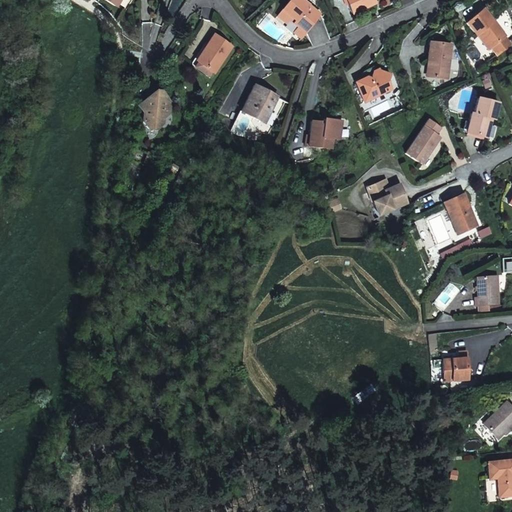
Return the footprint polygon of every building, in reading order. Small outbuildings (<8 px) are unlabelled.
[(320,14),(302,0),(289,0),(277,17),(284,22),(287,19),(298,27),(294,32),(301,37),(320,14)] [(368,0),(344,0),(351,14),(371,5),(368,0)] [(465,23),(476,36),(479,34),(491,48),(503,37),(504,36),(482,9),(465,23)] [(479,34),(476,36),(488,50),(491,48),(479,34)] [(196,61),(212,73),(230,47),(213,35),(196,61)] [(509,43),(503,37),(491,48),(496,55),(509,43)] [(429,44),(428,61),(431,61),(430,77),(447,78),(450,45),(429,44)] [(209,78),(212,73),(196,61),(192,66),(209,78)] [(371,78),(368,77),(354,83),(363,103),(391,90),(387,82),(390,75),(377,70),(375,76),(371,78)] [(240,112),(260,122),(264,113),(267,115),(276,97),(253,86),(240,112)] [(142,114),(142,123),(146,128),(155,130),(162,124),(162,118),(168,114),(169,102),(160,92),(154,91),(136,106),(142,114)] [(478,99),(473,114),(470,114),(465,133),(485,137),(490,120),(493,120),(497,104),(478,99)] [(332,122),(333,120),(321,119),(321,122),(309,121),(308,136),(305,135),(304,146),(331,148),(331,139),(338,139),(339,128),(337,128),(332,122)] [(428,121),(406,154),(420,164),(428,154),(429,155),(440,139),(435,136),(440,129),(428,121)] [(378,216),(406,203),(398,185),(384,191),(381,183),(366,189),(378,216)] [(442,204),(452,225),(459,221),(464,232),(477,226),(463,195),(442,204)] [(459,221),(452,225),(457,235),(464,232),(459,221)] [(476,279),(478,298),(474,298),(475,305),(499,303),(496,277),(476,279)] [(457,353),(458,360),(442,362),(443,383),(467,381),(466,352),(457,353)] [(507,430),(511,424),(511,410),(504,403),(483,424),(497,440),(502,435),(502,430),(505,428),(507,430)] [(511,460),(486,463),(487,480),(496,479),(498,498),(511,497),(511,460)]
